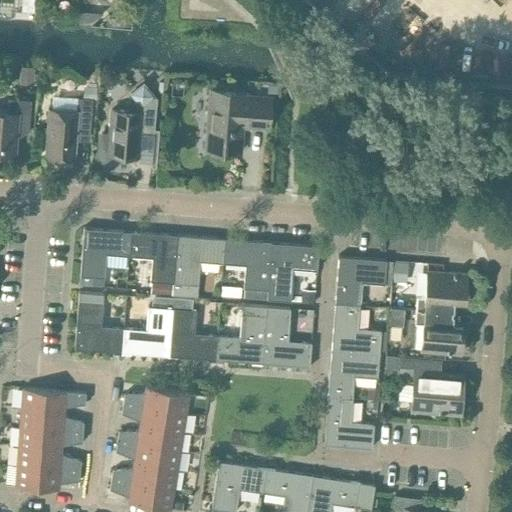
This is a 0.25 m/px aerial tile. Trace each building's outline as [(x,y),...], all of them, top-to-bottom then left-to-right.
[(76,10),(75,24),(89,25),(90,11),(76,10)] [(32,85),(33,67),(20,66),(19,84),(32,85)] [(153,134),(155,106),(156,97),(153,97),(156,96),(142,81),(127,93),(134,100),(133,111),(111,109),(109,133),(97,132),(96,152),(94,154),(103,163),(114,153),(137,155),(139,133),(153,134)] [(83,86),(83,97),(96,98),(97,87),(83,86)] [(206,148),(239,151),(242,120),(266,122),(265,127),(267,127),(269,97),(244,95),(244,93),(210,91),(206,148)] [(28,132),(31,100),(8,98),(7,112),(0,111),(0,151),(13,153),(15,131),(28,132)] [(90,123),(92,99),(77,98),(76,111),(49,109),(45,155),(73,157),(76,122),(90,123)] [(453,203),(453,191),(441,190),(440,203),(453,203)] [(83,227),(79,275),(80,275),(80,283),(92,284),(93,276),(104,277),(106,253),(129,255),(130,230),(83,227)] [(130,230),(129,255),(151,257),(149,280),(150,280),(152,280),(157,281),(172,282),(173,282),(174,272),(177,234),(130,230)] [(174,272),(173,282),(174,282),(173,293),(173,295),(196,297),(197,284),(199,261),(222,262),(223,251),(224,237),(177,234),(174,272)] [(223,251),(222,262),(245,264),(243,287),(246,288),(245,296),(266,297),(270,241),(224,237),(223,251)] [(266,297),(266,299),(290,300),(292,268),(316,270),(318,245),(270,241),(266,297)] [(334,303),(359,304),(360,282),(384,283),(386,259),(337,255),(334,303)] [(392,260),(391,280),(406,281),(407,261),(392,260)] [(415,309),(451,312),(452,300),(464,301),(464,295),(468,292),(469,282),(466,278),(466,273),(426,270),(424,296),(416,295),(415,309)] [(115,276),(114,287),(125,288),(126,277),(115,276)] [(150,280),(149,293),(172,294),(172,292),(172,282),(157,281),(152,280),(150,280)] [(220,295),(240,296),(240,286),(221,284),(220,295)] [(302,289),(301,301),(313,302),(314,289),(302,289)] [(77,300),(74,348),(121,352),(123,327),(100,325),(102,302),(103,293),(78,291),(78,292),(77,300)] [(389,292),(381,291),(380,303),(389,304),(389,292)] [(121,350),(121,352),(168,355),(171,307),(172,297),(172,296),(151,295),(151,306),(150,306),(147,306),(146,329),(123,327),(121,350)] [(171,307),(168,355),(214,359),(216,334),(194,333),(195,309),(191,309),(192,298),(187,298),(174,297),(172,297),(171,307)] [(216,334),(214,359),(261,363),(265,305),(242,303),(241,313),(239,336),(216,334)] [(357,327),(359,304),(334,303),(330,349),(378,353),(380,329),(357,327)] [(265,305),(261,363),(307,366),(307,368),(308,368),(309,366),(310,341),(309,341),(287,340),(289,316),(289,307),(265,305)] [(389,307),(388,325),(402,326),(403,308),(389,307)] [(450,324),(451,312),(415,309),(414,323),(422,323),(420,350),(460,353),(460,348),(464,344),(465,334),(462,330),(462,325),(450,324)] [(376,377),(378,353),(330,349),(327,396),(351,398),(353,375),(376,377)] [(386,355),(385,367),(397,368),(398,356),(386,355)] [(459,412),(462,376),(438,374),(439,362),(401,359),(400,372),(414,373),(411,408),(459,412)] [(122,402),(185,412),(188,392),(145,386),(144,391),(124,392),(122,402)] [(20,407),(64,410),(64,406),(84,403),(85,392),(22,387),(20,407)] [(378,387),(368,387),(367,399),(377,399),(378,387)] [(350,421),(351,398),(327,396),(323,443),(371,447),(373,423),(350,421)] [(182,431),(185,412),(122,402),(121,412),(140,420),(139,425),(182,431)] [(63,415),(64,410),(20,407),(19,426),(82,431),(83,421),(63,415)] [(179,450),(182,431),(139,425),(139,429),(118,430),(116,440),(179,450)] [(81,441),(82,431),(19,426),(17,445),(61,449),(61,444),(81,441)] [(176,469),(179,450),(116,440),(115,450),(134,458),(133,463),(176,469)] [(60,453),(61,449),(17,445),(16,464),(79,469),(80,459),(60,453)] [(329,511),(331,502),(370,508),(374,484),(358,481),(358,480),(349,478),(349,480),(273,468),(273,467),(256,464),(256,466),(218,459),(210,507),(235,510),(238,488),(283,495),(280,511),(329,511)] [(173,488),(176,469),(133,463),(133,467),(112,468),(110,478),(173,488)] [(78,479),(79,469),(16,464),(15,485),(58,488),(58,482),(78,479)] [(170,508),(173,488),(110,478),(109,488),(128,496),(127,502),(170,508)] [(394,495),(393,507),(404,508),(403,511),(433,511),(434,511),(419,510),(420,498),(394,495)]
